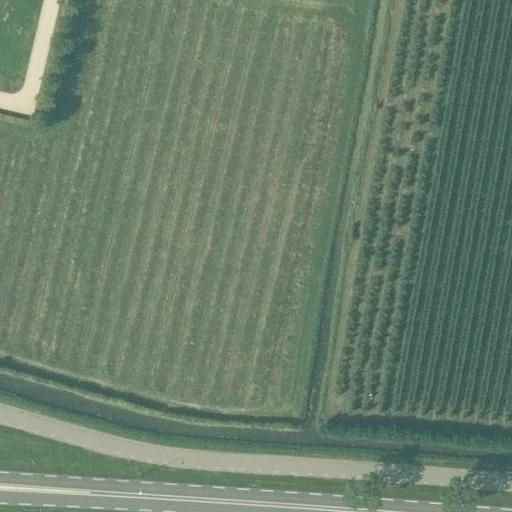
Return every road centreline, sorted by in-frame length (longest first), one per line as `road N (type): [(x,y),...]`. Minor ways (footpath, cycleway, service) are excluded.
road 1 (unclassified): [(511,487),(159,459),(0,415)]
road 2 (primary): [(400,511),(0,489)]
